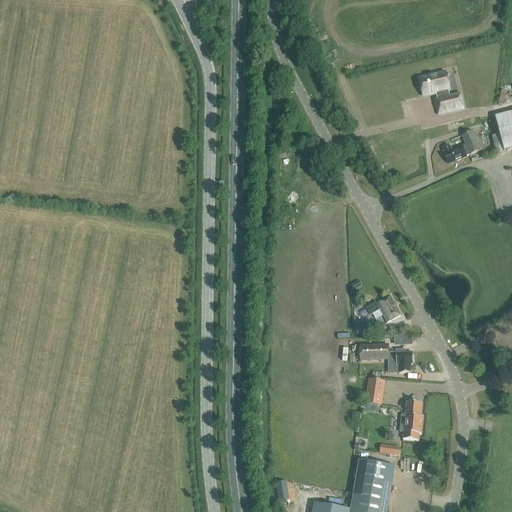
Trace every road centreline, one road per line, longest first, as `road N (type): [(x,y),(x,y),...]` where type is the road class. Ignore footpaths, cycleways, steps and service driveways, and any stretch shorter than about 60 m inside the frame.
road 1 (unclassified): [(452,511),(463,422),(454,376),(288,68),(270,0)]
road 2 (primary): [(242,511),(232,379),(239,0)]
road 3 (tertiary): [(214,511),(205,403),(210,82),(184,14)]
